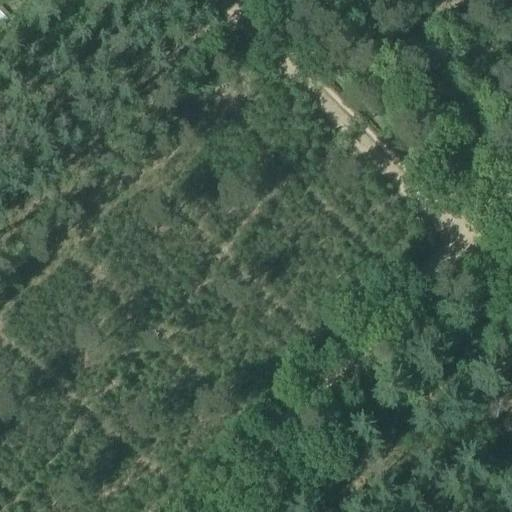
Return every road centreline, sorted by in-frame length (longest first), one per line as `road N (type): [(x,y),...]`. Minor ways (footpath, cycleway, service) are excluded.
road 1 (track): [(458,243),(206,511)]
road 2 (track): [(458,243),(220,0)]
